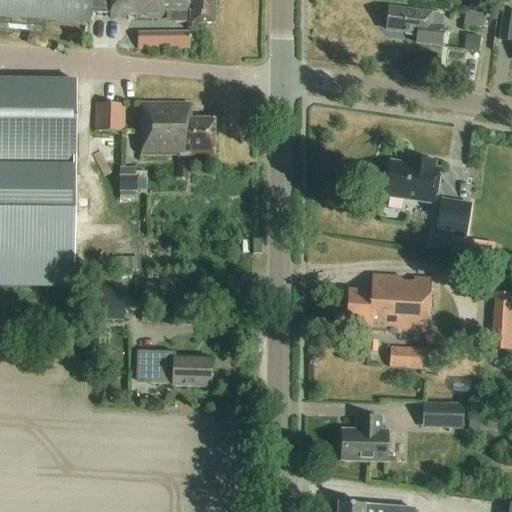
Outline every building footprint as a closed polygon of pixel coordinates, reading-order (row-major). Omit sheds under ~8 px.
[(214,0),(0,0),(0,17),(90,24),(91,14),(109,15),(109,20),(166,19),(166,24),(189,24),(189,25),(215,25),(214,0)] [(440,49),(442,28),(440,28),(441,16),(431,15),(431,14),(389,8),(386,32),(406,35),(408,37),(411,38),(413,36),(416,36),(415,46),(440,49)] [(464,28),(495,31),(497,9),(486,8),(485,15),(465,13),(464,28)] [(511,13),(504,13),(500,41),(511,43),(511,13)] [(190,50),(190,34),(153,34),(154,50),(190,50)] [(0,166),(74,167),(75,82),(0,81),(0,166)] [(95,106),(94,133),(124,134),(125,107),(95,106)] [(191,121),(191,107),(142,107),(142,157),(213,157),(214,120),(191,121)] [(385,198),(434,205),(439,172),(433,171),(434,165),(406,161),(405,167),(390,165),(385,198)] [(177,180),(188,180),(188,165),(177,166),(177,180)] [(0,281),(73,282),(74,171),(0,170),(0,281)] [(136,193),(135,178),(118,179),(118,194),(136,193)] [(470,206),(439,201),(433,234),(464,239),(470,206)] [(253,258),(262,258),(262,244),(253,244),(253,258)] [(368,331),(368,333),(428,337),(431,282),(413,281),(413,284),(401,284),(401,280),(373,278),(371,294),(348,292),(345,329),(368,331)] [(99,322),(123,322),(123,292),(120,287),(99,287),(99,322)] [(511,296),(494,295),(491,353),(511,353),(511,296)] [(378,355),(378,344),(367,343),(367,354),(378,355)] [(389,372),(425,374),(427,352),(391,350),(389,372)] [(138,354),(138,386),(173,386),(173,389),(211,389),(212,361),(176,360),(176,355),(138,354)] [(422,430),(462,431),(462,405),(422,404),(422,430)] [(387,465),(388,433),(381,433),(382,420),(357,420),(357,432),(342,432),(341,463),(387,465)]
